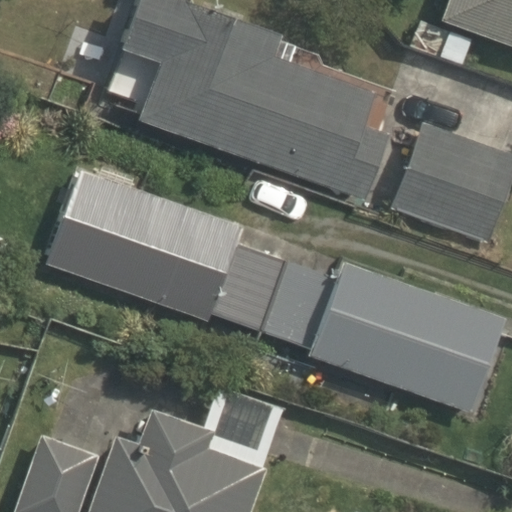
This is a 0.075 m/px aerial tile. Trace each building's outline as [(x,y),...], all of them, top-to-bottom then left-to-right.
[(511,0),(444,0),(437,23),(511,48),(511,0)] [(133,120),(359,202),(384,136),(358,126),(369,95),(265,57),(272,37),(176,2),(133,120)] [(459,64),(467,40),(416,23),(408,47),(459,64)] [(389,208),(486,242),(511,166),(511,158),(418,126),(389,208)] [(37,265),(204,323),(206,317),(301,349),(299,357),(468,416),(501,321),(336,264),(330,280),(233,246),(239,229),(70,170),(37,265)] [(81,511),(243,511),(260,469),(254,467),(272,419),(209,396),(197,428),(142,408),(129,443),(110,436),(81,511)] [(73,511),(90,458),(33,440),(10,511),(73,511)]
